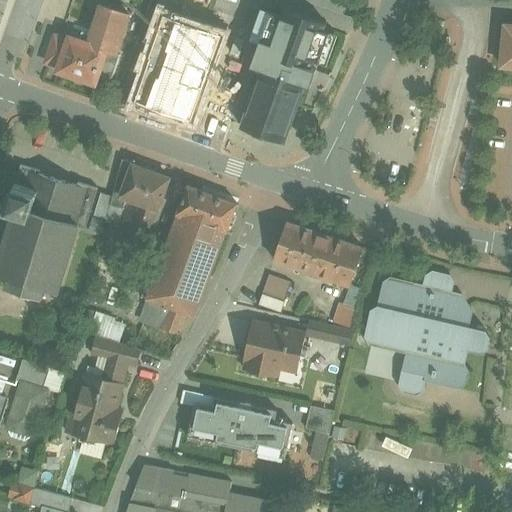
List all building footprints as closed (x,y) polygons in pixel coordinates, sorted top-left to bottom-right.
[(130,15),(103,6),(94,35),(84,32),(81,40),(72,37),(70,41),(58,37),(49,62),(61,66),(60,71),(79,77),(79,81),(91,85),(94,82),(97,83),(108,51),(118,54),(130,15)] [(263,69),(243,126),(275,137),(279,125),(290,129),(305,84),(311,86),(317,70),(312,68),(314,61),(320,63),(330,33),(325,31),(327,23),(284,8),(281,15),(271,12),(252,66),(263,69)] [(160,26),(146,21),(136,50),(150,55),(160,26)] [(186,68),(151,55),(136,96),(185,113),(198,78),(185,73),(186,68)] [(136,163),(124,159),(114,196),(113,202),(126,207),(128,198),(123,196),(135,164),(136,165),(136,163)] [(79,185),(41,173),(42,170),(23,164),(10,206),(17,208),(0,263),(0,273),(11,277),(7,287),(41,298),(45,287),(58,291),(80,226),(87,228),(100,188),(80,182),(79,185)] [(136,165),(135,164),(123,196),(128,198),(142,203),(158,209),(159,209),(171,177),(136,165)] [(190,185),(179,213),(180,214),(148,299),(152,300),(189,314),(196,316),(228,231),(229,232),(239,203),(190,185)] [(114,196),(103,192),(96,215),(107,219),(114,196)] [(158,209),(142,203),(135,222),(151,228),(158,209)] [(365,248),(292,224),(285,234),(276,260),(352,285),(365,248)] [(435,271),(428,275),(426,286),(392,278),(386,282),(381,305),(374,309),(368,336),(371,343),(409,352),(401,385),(405,391),(417,394),(424,391),(428,374),(435,375),(439,382),(460,387),(467,383),(470,371),(465,364),(469,350),(482,353),(489,349),(491,337),(487,331),(471,327),(474,311),(470,305),(458,302),(453,293),(456,281),(452,275),(435,271)] [(273,277),(261,297),(278,307),(290,288),(273,277)] [(189,314),(152,300),(145,321),(163,327),(162,328),(181,335),(189,314)] [(360,309),(341,302),(334,322),(354,328),(360,309)] [(123,339),(128,322),(104,316),(100,332),(123,339)] [(307,334),(254,322),(246,359),(249,359),(247,370),(266,374),(268,364),(299,371),(307,334)] [(355,331),(330,325),(327,339),(352,344),(355,331)] [(143,349),(97,334),(93,352),(138,365),(143,349)] [(51,367),(24,358),(18,380),(25,382),(44,388),(51,367)] [(104,377),(87,373),(77,413),(73,412),(73,414),(86,417),(82,435),(109,442),(116,444),(124,411),(117,409),(124,383),(123,383),(126,372),(107,367),(104,377)] [(44,388),(25,382),(24,386),(21,387),(9,428),(10,429),(14,436),(27,441),(34,436),(35,437),(50,389),(44,388)] [(208,405),(210,396),(183,390),(180,404),(192,407),(193,403),(208,405)] [(0,425),(1,426),(9,398),(0,394),(0,425)] [(275,408),(210,396),(208,405),(193,403),(192,407),(187,435),(283,454),(289,424),(273,421),(275,408)] [(337,411),(313,405),(308,428),(320,431),(331,434),(337,411)] [(331,434),(320,431),(313,457),(325,460),(331,434)] [(234,482),(191,473),(190,477),(176,474),(176,471),(147,465),(127,511),(271,511),(273,501),(232,492),(234,482)] [(35,489),(13,482),(9,496),(16,498),(15,499),(30,504),(31,503),(35,489)] [(43,505),(69,511),(74,498),(35,487),(35,489),(31,503),(42,506),(43,505)]
